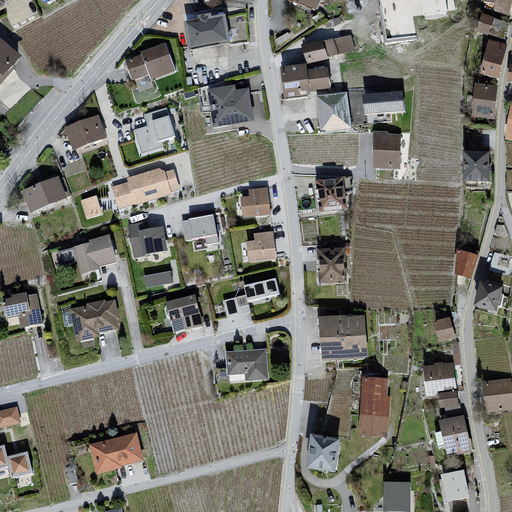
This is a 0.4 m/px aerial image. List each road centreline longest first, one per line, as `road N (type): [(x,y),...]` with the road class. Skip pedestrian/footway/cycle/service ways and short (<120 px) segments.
road 1 (residential): [(296,320),(263,0)]
road 2 (residential): [(493,511),(461,336),(496,197)]
road 3 (residential): [(0,394),(296,320)]
road 4 (residential): [(44,511),(292,447)]
road 5 (residential): [(158,0),(0,192)]
road 6 (residential): [(511,41),(496,197)]
road 7 (residential): [(292,447),(296,320)]
